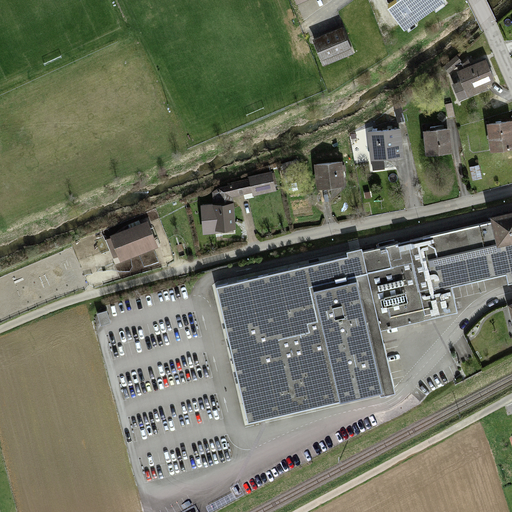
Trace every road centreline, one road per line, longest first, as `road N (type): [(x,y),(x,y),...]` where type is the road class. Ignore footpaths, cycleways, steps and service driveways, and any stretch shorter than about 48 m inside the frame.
road 1 (residential): [(511,189),(185,268)]
road 2 (track): [(511,397),(298,511)]
road 3 (track): [(185,268),(0,329)]
